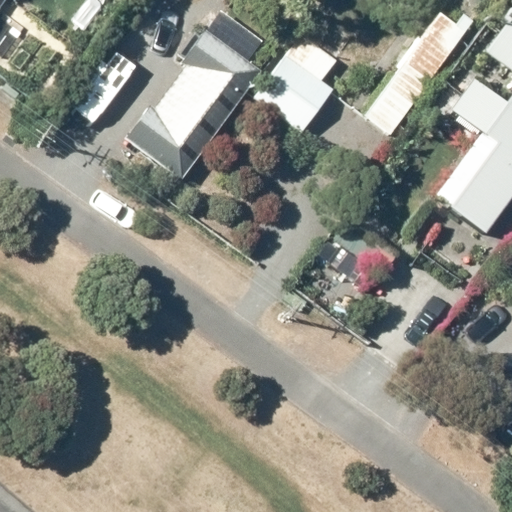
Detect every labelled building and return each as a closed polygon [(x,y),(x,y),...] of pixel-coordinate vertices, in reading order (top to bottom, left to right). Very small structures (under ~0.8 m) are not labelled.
[(365,119),(391,138),(471,29),(446,10),(365,119)] [(511,186),(511,23),(488,57),(497,63),(461,114),(503,143),(461,201),(488,220),(511,186)] [(260,74),(205,35),(126,145),(181,184),(260,74)] [(343,63),(302,35),(257,100),(308,135),(339,90),(329,83),(343,63)] [(404,254),(349,218),(331,243),(387,280),(404,254)]
